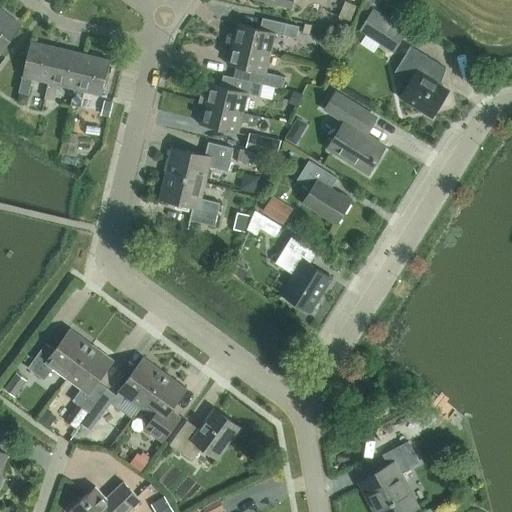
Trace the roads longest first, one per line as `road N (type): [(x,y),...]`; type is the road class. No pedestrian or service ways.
road 1 (residential): [(300,411),(110,259),(160,45)]
road 2 (residential): [(300,411),(490,111),(511,104)]
road 3 (residential): [(30,0),(85,30),(160,45)]
